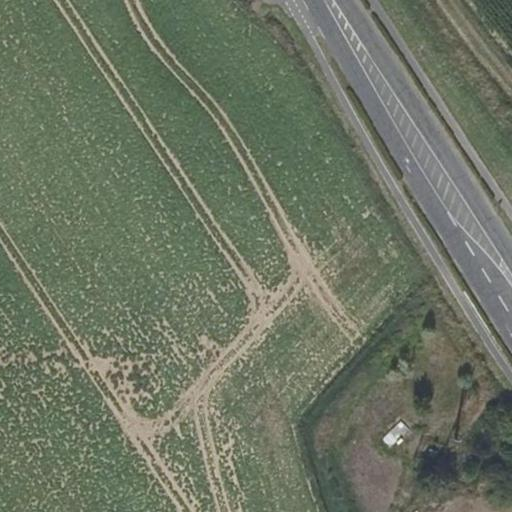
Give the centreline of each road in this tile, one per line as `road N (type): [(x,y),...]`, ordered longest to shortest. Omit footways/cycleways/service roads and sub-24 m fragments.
road 1 (tertiary): [(314,0),(511,334)]
road 2 (tertiary): [(511,259),(342,0)]
